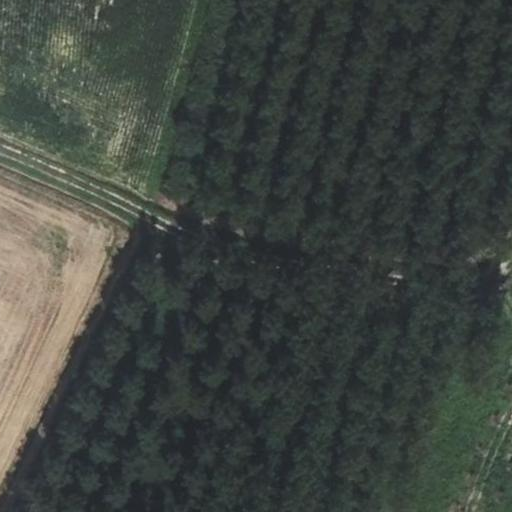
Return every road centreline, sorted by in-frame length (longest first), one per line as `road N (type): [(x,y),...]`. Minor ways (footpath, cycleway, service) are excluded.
road 1 (track): [(511,259),(464,282),(427,283),(266,259),(152,218)]
road 2 (track): [(0,149),(152,218)]
